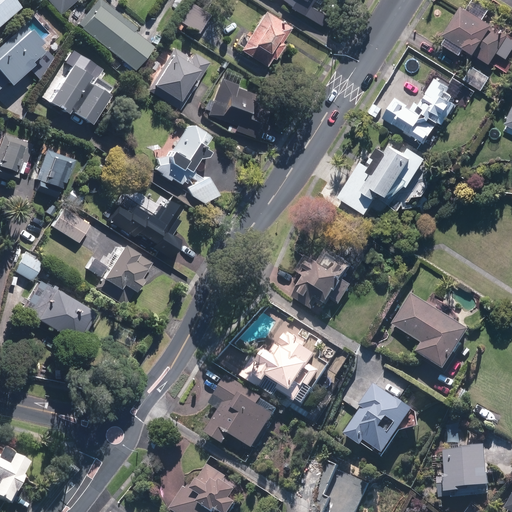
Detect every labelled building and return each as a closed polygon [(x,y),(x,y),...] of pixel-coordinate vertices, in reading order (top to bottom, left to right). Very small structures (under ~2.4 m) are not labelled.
[(16,0),(0,0),(0,23),(21,6),(16,0)] [(45,0),(61,14),(73,0),(45,0)] [(136,27),(98,0),(93,0),(75,24),(136,68),(152,45),(133,32),(136,27)] [(284,0),(324,22),(328,16),(313,7),(317,0),(284,0)] [(477,0),(472,8),(465,4),(446,34),(450,36),(445,43),(462,54),(466,48),(491,64),(498,54),(507,60),(511,52),(511,37),(508,35),(509,34),(494,24),(495,23),(485,17),(491,8),(477,0)] [(209,14),(190,2),(178,21),(197,33),(209,14)] [(294,27),(264,9),(240,50),(270,68),(294,27)] [(46,48),(22,24),(0,46),(0,70),(12,82),(46,48)] [(190,58),(175,48),(147,88),(179,110),(210,64),(194,52),(190,58)] [(90,74),(69,63),(48,101),(68,113),(69,111),(90,123),(108,93),(86,80),(90,74)] [(473,64),(463,78),(482,91),(492,77),(473,64)] [(429,122),(433,116),(434,117),(445,124),(458,105),(445,96),(452,86),(435,76),(425,91),(429,94),(426,99),(423,97),(419,103),(415,100),(411,107),(397,98),(384,118),(394,125),(396,122),(426,142),(436,127),(429,122)] [(209,110),(206,117),(237,128),(236,131),(257,138),(272,96),(255,90),(239,84),(221,78),(213,100),(207,98),(204,108),(209,110)] [(212,134),(189,122),(169,154),(165,152),(156,169),(182,185),(188,176),(192,178),(196,173),(191,170),(199,156),(204,159),(209,151),(204,148),(212,134)] [(370,171),(359,165),(341,196),(368,212),(380,191),(395,199),(401,188),(406,191),(427,156),(393,136),(387,147),(382,144),(375,157),(377,158),(370,171)] [(0,151),(0,166),(22,174),(26,163),(24,162),(29,147),(14,141),(12,145),(4,143),(1,151),(0,151)] [(75,161),(47,149),(35,179),(39,180),(35,190),(57,199),(71,165),(73,166),(75,161)] [(186,187),(191,195),(200,202),(217,194),(208,176),(186,187)] [(70,188),(64,198),(79,206),(84,196),(70,188)] [(153,218),(123,198),(110,218),(115,221),(113,223),(139,241),(142,237),(151,243),(148,247),(170,262),(182,245),(165,234),(184,207),(167,196),(153,218)] [(89,225),(63,209),(52,226),(78,243),(89,225)] [(153,261),(124,242),(100,279),(105,282),(100,290),(124,306),(134,291),(136,292),(144,280),(142,278),(153,261)] [(41,262),(24,252),(13,270),(31,280),(41,262)] [(296,271),(305,276),(292,296),(313,309),(336,272),(306,254),(296,271)] [(95,274),(103,262),(94,255),(85,267),(95,274)] [(97,313),(40,278),(22,308),(79,342),(97,313)] [(411,292),(392,324),(423,343),(418,352),(445,369),(470,328),(411,292)] [(262,360),(255,356),(243,375),(262,386),(268,377),(280,385),(277,390),(304,406),(331,364),(320,357),(323,354),(307,344),(308,342),(291,332),(282,346),(278,344),(273,352),(269,349),(262,360)] [(415,410),(374,383),(359,405),(363,407),(345,433),(365,446),(368,442),(386,454),(415,410)] [(253,447),(279,408),(247,386),(241,396),(222,384),(211,401),(221,408),(206,431),(224,443),(231,432),(253,447)] [(488,445),(445,448),(447,472),(444,473),(445,492),(460,491),(460,488),(491,487),(488,445)] [(0,499),(10,505),(20,487),(18,485),(30,464),(12,454),(7,464),(0,460),(0,452),(2,448),(0,447),(0,499)] [(358,459),(334,453),(329,474),(339,476),(336,488),(334,488),(332,495),(330,494),(328,499),(349,504),(346,511),(376,511),(377,511),(364,509),(366,501),(371,502),(374,488),(359,484),(361,478),(354,476),(358,459)] [(188,486),(185,484),(171,509),(176,511),(232,511),(239,501),(235,498),(240,489),(227,481),(229,476),(208,464),(197,486),(190,482),(188,486)]
